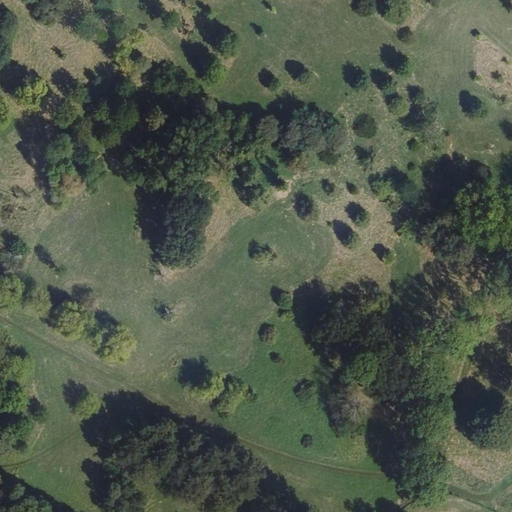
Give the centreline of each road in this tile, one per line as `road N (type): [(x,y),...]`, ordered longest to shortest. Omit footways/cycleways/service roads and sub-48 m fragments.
road 1 (track): [(511,462),(356,463),(276,450),(92,365)]
road 2 (track): [(511,251),(439,463)]
road 3 (track): [(92,365),(43,426),(16,442),(0,441)]
